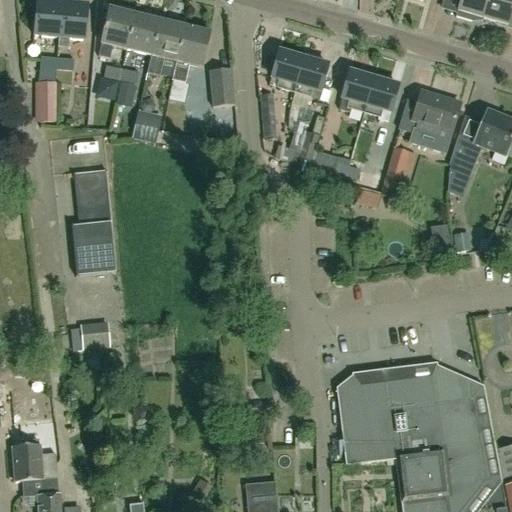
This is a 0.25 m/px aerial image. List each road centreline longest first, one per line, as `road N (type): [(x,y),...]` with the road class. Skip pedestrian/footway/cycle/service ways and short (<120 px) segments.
road 1 (residential): [(511,297),(333,321),(309,315),(295,210),(254,162),(244,44),(249,0)]
road 2 (residential): [(511,73),(254,0)]
